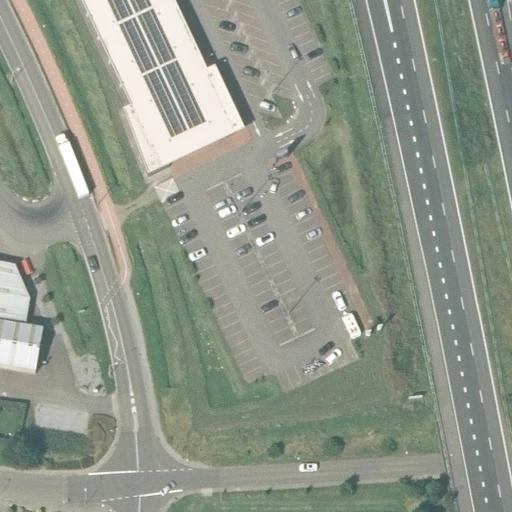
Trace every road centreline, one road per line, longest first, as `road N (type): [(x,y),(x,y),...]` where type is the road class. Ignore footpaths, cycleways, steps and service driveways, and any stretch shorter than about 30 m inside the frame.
road 1 (motorway): [(405,31),(501,511)]
road 2 (unclassified): [(138,485),(511,459)]
road 3 (residential): [(130,402),(79,205)]
road 4 (residential): [(79,205),(0,23)]
road 5 (residential): [(138,485),(0,483)]
road 6 (motorway): [(511,145),(488,27)]
